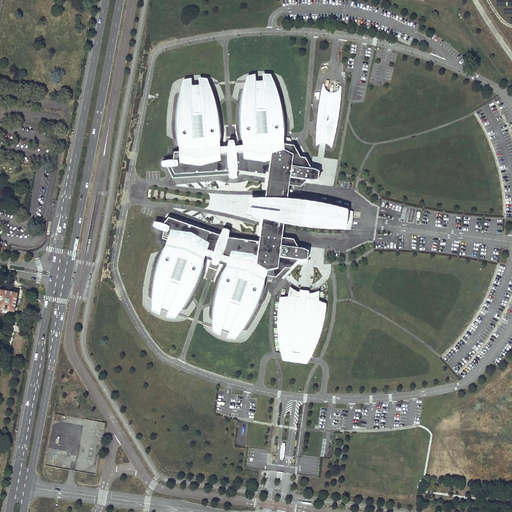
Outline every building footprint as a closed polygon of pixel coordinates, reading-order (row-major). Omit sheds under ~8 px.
[(319,172),(311,169),(294,146),(284,145),(282,109),(276,89),(264,90),(264,81),(255,82),(255,91),(243,91),(240,113),(243,146),(235,146),(234,142),(228,142),(227,147),(220,147),(218,112),(212,93),(200,94),(200,85),(191,86),(191,95),(179,95),(176,116),(179,150),(172,150),(170,160),(164,161),(164,167),(168,167),(173,177),(229,174),(230,177),(237,177),(237,171),(268,175),(265,197),(256,200),(254,215),(262,221),(259,242),(228,238),(229,232),(223,230),(221,233),(168,215),(161,223),(157,222),(155,228),(161,231),(159,241),(166,243),(155,274),(152,296),(164,300),(161,308),(169,311),(172,303),(183,307),(194,289),(205,256),(212,259),(212,263),(217,265),(219,261),(227,264),(215,295),(213,317),(224,320),(221,329),(230,332),(233,323),(244,327),(255,308),(266,276),(276,277),(285,268),(290,269),(299,260),(307,259),(308,251),(298,248),(293,239),(282,238),(284,224),(310,228),(350,230),(353,212),(320,203),(287,199),(289,186),(300,187),(307,180),(318,180),(319,172)] [(325,88),(322,84),(317,114),(315,142),(333,144),(337,120),(341,86),(336,91),(330,90),(325,88)] [(0,308),(14,311),(18,293),(17,293),(18,286),(12,284),(11,291),(1,290),(0,291),(0,290),(0,308)] [(288,297),(281,298),(279,315),(279,334),(282,357),(309,360),(318,337),(323,318),(324,303),(318,300),(319,291),(308,294),(309,291),(300,290),(299,293),(290,287),(288,297)] [(84,420),(75,470),(96,474),(105,424),(101,423),(100,429),(94,428),(95,422),(84,420)]
